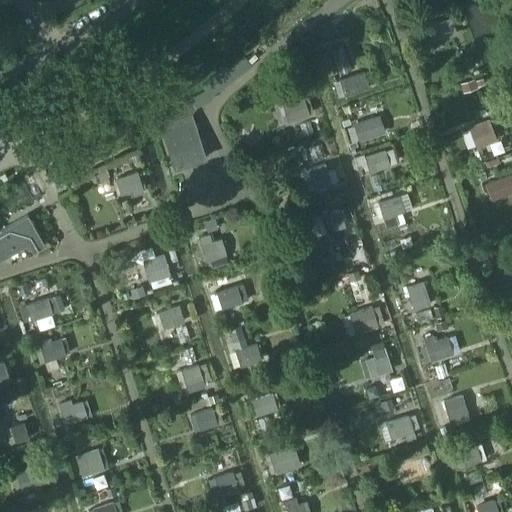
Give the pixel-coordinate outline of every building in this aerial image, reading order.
[(457,33),(450,16),(429,24),(435,40),(457,33)] [(362,90),(356,74),(356,72),(338,78),(344,96),(362,90)] [(206,158),(190,113),(195,107),(188,97),(159,117),(174,168),(206,158)] [(310,115),(304,97),(282,104),(288,122),(310,115)] [(380,133),(375,116),(353,123),(358,140),(380,133)] [(496,139),(488,119),(467,127),(469,131),(463,133),(467,145),(473,142),(475,147),(496,139)] [(389,165),(384,148),(363,155),(369,172),(389,165)] [(332,184),(325,162),(308,168),(315,190),(332,184)] [(142,191),(136,171),(116,177),(121,193),(130,190),(132,194),(142,191)] [(511,191),(511,178),(510,173),(485,182),(491,199),(511,191)] [(403,210),(398,193),(377,199),(385,227),(396,223),(393,214),(403,210)] [(346,227),(340,209),(327,213),(332,231),(346,227)] [(0,257),(27,243),(31,251),(43,244),(26,213),(0,226),(0,257)] [(226,254),(220,237),(213,239),(211,232),(197,236),(205,260),(226,254)] [(167,274),(161,254),(142,260),(148,280),(167,274)] [(430,304),(422,280),(406,285),(413,309),(430,304)] [(241,302),(236,286),(216,292),(221,308),(241,302)] [(29,320),(50,313),(45,296),(24,303),(26,310),(15,313),(22,334),(32,331),(29,320)] [(183,321),(178,305),(157,312),(162,327),(183,321)] [(379,326),(372,306),(349,313),(355,334),(379,326)] [(446,354),(441,338),(434,340),(433,334),(422,337),(429,360),(446,354)] [(64,353),(59,337),(47,341),(46,337),(37,340),(43,360),(64,353)] [(258,358),(253,344),(249,346),(249,344),(235,348),(241,366),(254,361),(254,359),(258,358)] [(391,369),(383,346),(372,350),(373,355),(364,358),(370,376),(391,369)] [(202,380),(197,364),(180,370),(185,386),(202,380)] [(278,409),(272,392),(251,399),(257,416),(278,409)] [(467,411),(462,394),(443,400),(450,423),(456,421),(455,415),(467,411)] [(86,417),(80,400),(71,404),(70,398),(57,403),(65,424),(86,417)] [(390,398),(379,401),(382,410),(393,406),(390,398)] [(216,423),(211,408),(194,413),(199,429),(216,423)] [(414,437),(407,415),(385,421),(390,438),(404,434),(406,439),(414,437)] [(28,439),(23,421),(9,426),(10,427),(6,428),(11,443),(14,442),(15,443),(28,439)] [(481,460),(475,444),(468,446),(466,440),(457,443),(464,466),(481,460)] [(299,465),(292,445),(268,453),(274,473),(299,465)] [(104,468),(98,448),(74,455),(81,475),(104,468)] [(426,475),(421,459),(400,465),(405,482),(426,475)] [(42,483),(36,465),(15,472),(20,491),(42,483)] [(238,491),(231,471),(213,477),(219,492),(228,489),(229,494),(238,491)] [(308,511),(305,500),(298,503),(296,497),(283,501),(286,511),(308,511)] [(498,511),(494,499),(477,504),(479,511),(498,511)] [(114,511),(111,502),(92,509),(92,511),(114,511)]
